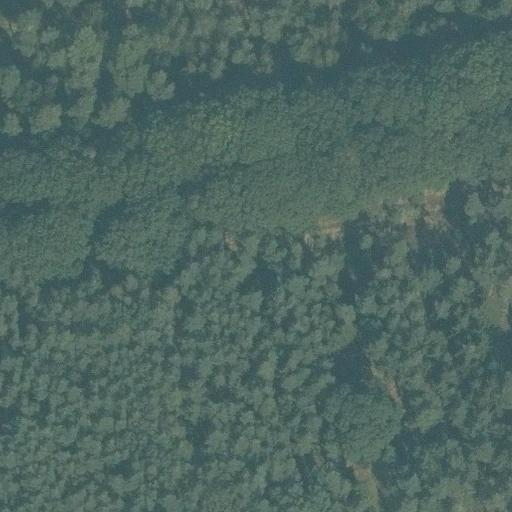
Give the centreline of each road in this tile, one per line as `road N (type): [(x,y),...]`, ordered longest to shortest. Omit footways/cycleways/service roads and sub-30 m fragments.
road 1 (track): [(511,135),(0,249)]
road 2 (track): [(511,65),(0,172)]
